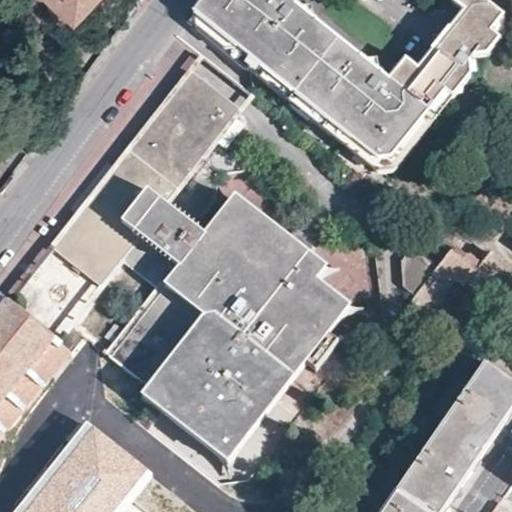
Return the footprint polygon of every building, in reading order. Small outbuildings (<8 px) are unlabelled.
[(53,0),(73,19),(91,0),(53,0)] [(283,0),(202,0),(190,16),(273,80),(379,161),(389,160),(500,13),(484,1),(484,0),(448,0),(447,1),(461,12),(416,72),(403,62),(389,81),(283,0)] [(250,73),(257,101),(273,80),(190,16),(185,24),(250,73)] [(203,59),(257,101),(250,73),(185,24),(175,38),(203,59)] [(135,321),(257,415),(298,364),(321,335),(340,311),(308,286),(234,209),(213,235),(197,223),(211,205),(218,189),(220,179),(221,165),(252,163),(251,141),(215,142),(236,115),(189,77),(109,176),(121,185),(91,225),(78,216),(49,254),(96,290),(123,258),(160,287),(135,321)] [(349,172),(366,186),(375,174),(358,161),(349,172)] [(95,194),(78,216),(91,225),(121,185),(109,176),(95,194)] [(419,299),(441,270),(415,250),(406,264),(408,291),(419,299)] [(472,266),(454,253),(441,270),(419,299),(411,309),(431,326),(443,312),(435,307),(455,282),(465,289),(469,284),(493,302),(511,275),(511,267),(492,252),(481,265),(476,261),(472,266)] [(0,443),(71,355),(56,343),(9,305),(0,297),(0,443)] [(224,457),(257,415),(135,321),(105,361),(146,391),(142,395),(224,457)] [(452,334),(447,339),(476,360),(489,341),(467,325),(458,338),(452,334)] [(335,346),(321,335),(298,364),(312,375),(335,346)] [(511,384),(484,365),(383,511),(445,511),(455,498),(501,430),(511,414),(511,384)] [(110,511),(145,469),(92,427),(24,511),(110,511)] [(511,511),(511,507),(500,500),(491,511),(511,511)]
